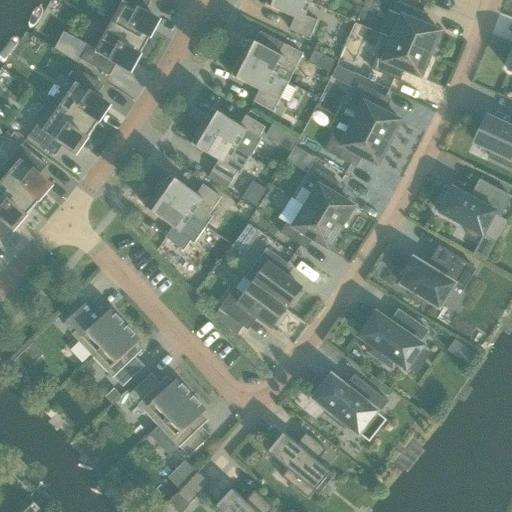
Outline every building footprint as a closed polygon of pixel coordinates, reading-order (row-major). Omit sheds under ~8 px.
[(113,0),(101,22),(144,46),(158,20),(144,13),(150,1),(148,0),(113,0)] [(304,16),(310,2),(304,0),(266,0),(265,5),(294,18),(289,29),(310,38),(317,21),(304,16)] [(418,22),(423,12),(400,2),(395,13),(389,10),(379,33),(392,38),(431,54),(440,31),(418,22)] [(130,71),(144,46),(101,22),(80,59),(109,75),(116,64),(130,71)] [(431,54),(392,38),(387,52),(380,49),(372,69),(395,79),(399,68),(421,77),(431,54)] [(249,40),(239,58),(276,76),(280,67),(292,74),(302,53),(282,43),(277,54),(249,40)] [(276,76),(239,58),(230,76),(259,90),(253,101),(273,112),(279,100),(267,94),(276,76)] [(73,85),(59,107),(58,107),(92,130),(108,106),(95,97),(103,86),(76,68),(67,81),(73,85)] [(352,124),(389,143),(401,120),(380,109),(386,97),(360,83),(348,105),(359,110),(352,124)] [(58,107),(59,107),(52,102),(28,137),(54,156),(62,145),(75,154),(92,130),(58,107)] [(201,127),(236,148),(246,131),(257,138),(264,127),(245,115),(238,126),(211,109),(201,127)] [(511,129),(488,118),(476,143),(492,151),(489,157),(511,167),(511,164),(511,129)] [(378,165),(389,143),(352,124),(346,136),(335,131),(325,150),(352,164),(357,154),(378,165)] [(236,148),(201,127),(191,144),(218,160),(211,171),(230,183),(236,173),(239,174),(250,156),(236,148)] [(0,171),(0,180),(32,208),(50,187),(38,177),(47,167),(22,146),(0,171)] [(313,193),(306,205),(341,227),(354,206),(334,194),(340,184),(315,168),(308,178),(303,187),(313,193)] [(158,193),(191,216),(196,208),(207,216),(221,198),(202,185),(195,195),(169,177),(158,193)] [(12,231),(32,208),(0,180),(0,221),(12,231)] [(474,194),(472,198),(452,188),(439,212),(468,228),(467,230),(466,234),(475,239),(479,236),(480,235),(483,236),(495,214),(500,216),(511,197),(480,180),(472,193),(474,194)] [(179,233),(191,216),(158,193),(146,210),(172,228),(165,238),(183,251),(190,241),(179,233)] [(341,227),(306,205),(292,227),(287,223),(280,233),(302,246),(308,236),(328,249),(341,227)] [(434,260),(428,268),(413,259),(404,274),(407,276),(401,285),(412,291),(409,296),(423,305),(426,300),(439,308),(453,285),(462,290),(475,269),(439,247),(432,259),(434,260)] [(253,283),(286,308),(301,288),(282,274),(288,265),(268,250),(261,260),(267,264),(253,283)] [(271,329),(286,308),(253,283),(244,296),(234,289),(219,310),(243,327),(252,315),(271,329)] [(72,335),(92,356),(125,325),(111,310),(107,314),(102,308),(94,314),(86,305),(67,323),(76,332),(72,335)] [(398,310),(389,323),(376,314),(360,337),(373,346),(369,353),(392,369),(396,362),(406,369),(422,346),(419,344),(428,331),(398,310)] [(125,325),(92,356),(113,378),(117,375),(125,384),(143,367),(135,358),(142,351),(137,345),(141,341),(125,325)] [(386,420),(379,414),(388,401),(354,374),(344,387),(331,377),(314,399),(327,409),(324,412),(343,427),(346,424),(369,442),(386,420)] [(138,405),(158,426),(191,395),(177,380),(173,384),(167,378),(160,385),(152,376),(133,393),(142,402),(138,405)] [(191,395),(158,426),(179,448),(182,445),(191,454),(209,437),(201,428),(208,421),(202,415),(206,411),(191,395)] [(297,446),(285,435),(269,454),(288,470),(282,478),(309,500),(315,493),(319,497),(335,477),(317,462),(326,452),(306,435),(297,446)] [(209,482),(198,472),(178,493),(189,504),(209,482)] [(271,511),(273,510),(255,492),(245,502),(233,491),(216,509),(219,511),(271,511)] [(35,511),(38,509),(27,498),(12,511),(35,511)]
